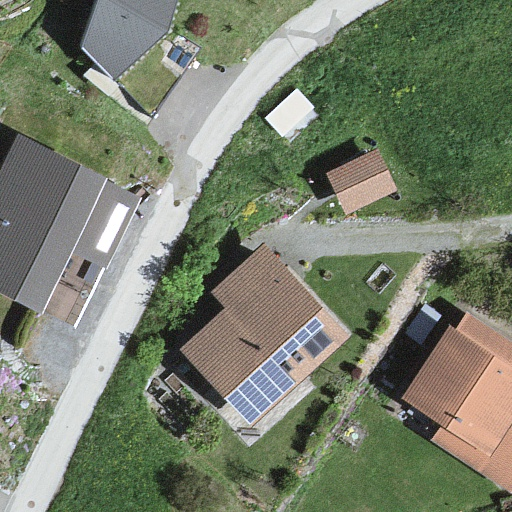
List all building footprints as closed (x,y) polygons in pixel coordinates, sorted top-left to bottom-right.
[(85,0),(75,31),(113,73),(165,22),(172,0),(85,0)] [(0,142),(0,283),(69,314),(136,178),(10,122),(0,142)] [(392,182),(372,139),(327,164),(352,214),(392,182)] [(342,324),(262,234),(204,279),(224,304),(184,341),(254,419),(342,324)] [(511,469),(511,334),(460,298),(406,381),(439,411),(428,431),(504,482),(511,469)]
